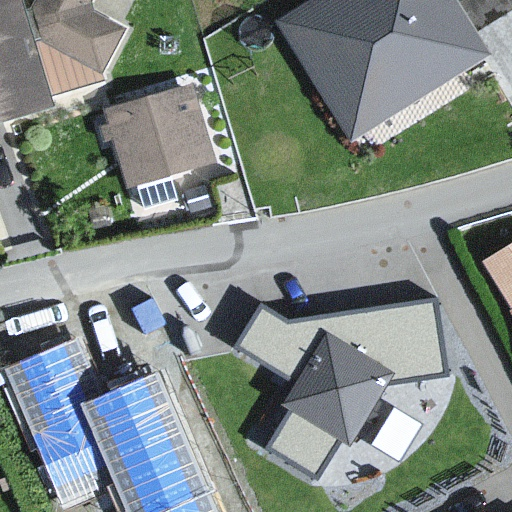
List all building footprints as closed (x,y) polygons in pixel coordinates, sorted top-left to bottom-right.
[(22,24),(12,0),(0,0),(0,132),(44,122),(30,50),(22,24)] [(35,0),(22,24),(30,50),(106,90),(129,40),(92,24),(102,0),(35,0)] [(502,45),(484,14),(509,0),(288,0),(280,5),(352,131),(502,45)] [(192,94),(102,118),(124,200),(214,175),(192,94)] [(511,511),(511,328),(325,425),(358,492),(350,496),(358,511),(511,511)] [(254,511),(182,372),(118,405),(173,511),(254,511)]
